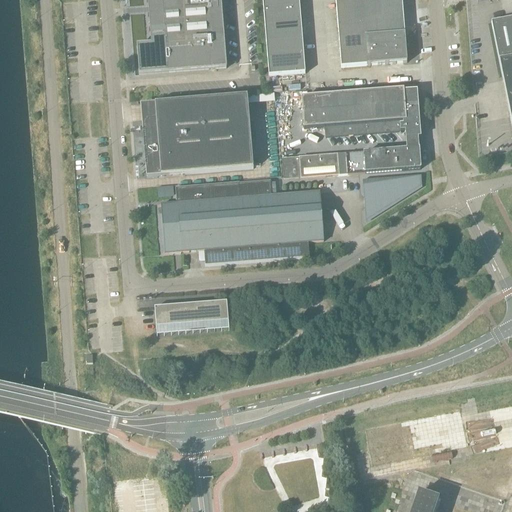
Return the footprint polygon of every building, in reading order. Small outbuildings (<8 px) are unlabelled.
[(161,0),(162,6),(161,6),(161,7),(160,7),(160,8),(160,9),(161,9),(161,10),(162,11),(165,43),(136,46),(139,76),(226,69),(220,0),(161,0)] [(261,0),(263,12),(300,9),(298,0),(261,0)] [(334,0),(337,28),(363,25),(362,23),(403,20),(401,0),(334,0)] [(263,12),(264,27),(301,24),(300,9),(263,12)] [(511,18),(495,22),(491,23),(511,129),(511,18)] [(364,38),(384,36),(404,35),(403,20),(362,23),(363,25),(364,38)] [(264,27),(265,41),(302,38),(301,24),(264,27)] [(337,28),(338,40),(364,38),(363,25),(337,28)] [(404,35),(384,36),(386,65),(407,63),(404,35)] [(366,66),(386,65),(384,36),(364,38),(365,51),(366,66)] [(265,41),(266,55),(303,52),(302,38),(265,41)] [(338,40),(339,53),(365,51),(364,38),(338,40)] [(366,66),(365,51),(339,53),(340,68),(366,66)] [(305,74),(303,52),(266,55),(268,77),(305,74)] [(416,90),(301,99),(304,140),(405,132),(406,151),(345,156),(347,175),(422,170),(416,90)] [(146,178),(253,169),(247,96),(153,104),(155,106),(156,106),(157,120),(142,122),(146,178)] [(338,176),(336,156),(299,159),(299,161),(297,161),(296,159),(281,160),(283,180),(298,179),(301,178),(301,179),(338,176)] [(362,181),(365,221),(423,185),(423,177),(362,181)] [(270,197),(270,182),(232,185),(232,184),(175,189),(176,204),(160,206),(164,255),(203,252),(205,267),(309,258),(308,243),(323,242),(319,193),(270,197)] [(175,203),(175,186),(158,187),(159,203),(175,203)] [(227,303),(154,308),(156,328),(228,322),(227,303)] [(417,495),(411,511),(433,511),(437,502),(417,495)]
